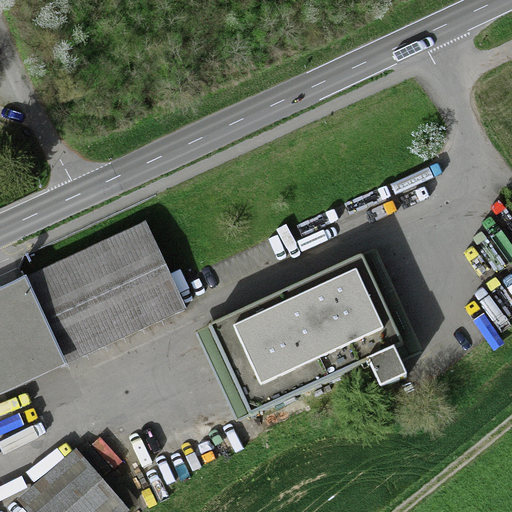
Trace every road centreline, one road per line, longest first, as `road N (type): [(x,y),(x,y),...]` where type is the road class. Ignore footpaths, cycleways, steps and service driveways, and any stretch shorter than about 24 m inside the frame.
road 1 (primary): [(79,194),(497,0)]
road 2 (residential): [(0,35),(79,194)]
road 3 (track): [(405,511),(511,423)]
